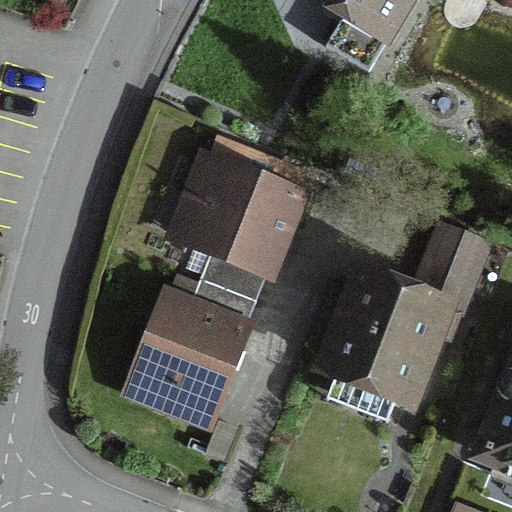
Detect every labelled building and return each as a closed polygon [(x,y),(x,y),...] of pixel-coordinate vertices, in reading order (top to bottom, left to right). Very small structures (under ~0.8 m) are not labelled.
[(406,0),(323,0),(347,14),(327,48),(368,73),(390,35),(386,33),(406,0)] [(212,252),(201,280),(256,302),(298,196),(208,160),(193,199),(207,205),(191,244),(212,252)] [(458,315),(445,309),(360,277),(326,367),(410,399),(436,333),(449,338),(458,315)] [(256,302),(201,280),(190,308),(167,299),(136,376),(176,391),(170,405),(209,420),(256,302)] [(511,373),(510,373),(508,373),(505,374),(503,374),(501,376),(499,377),(498,379),(497,381),(496,383),(495,385),(495,388),(495,390),(496,392),(497,394),(498,396),(500,398),(502,399),(504,400),(483,455),(511,466),(511,373)]
